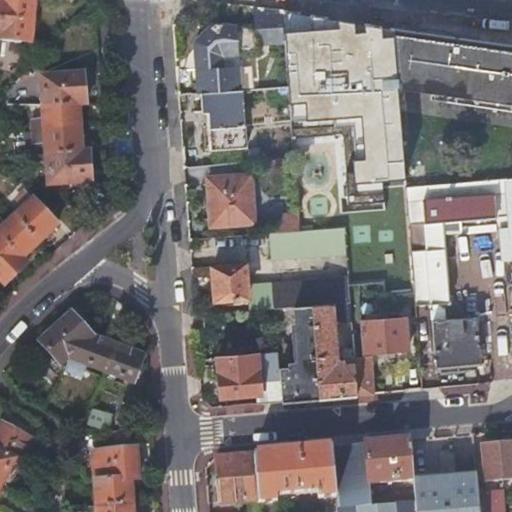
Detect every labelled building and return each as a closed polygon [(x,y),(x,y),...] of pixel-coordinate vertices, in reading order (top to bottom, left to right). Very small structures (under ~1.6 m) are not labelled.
[(0,40),(29,43),(33,0),(2,0),(0,28),(0,40)] [(197,68),(199,91),(201,91),(231,89),(230,67),(220,67),(219,54),(240,52),(254,51),(254,41),(286,39),(283,11),(283,8),(282,8),(251,5),(253,26),(213,22),(198,36),(196,38),(196,44),(204,53),(205,68),(197,68)] [(395,26),(282,8),(286,39),(293,135),(343,132),(347,190),(383,187),(383,178),(406,176),(399,79),(395,26)] [(511,42),(395,26),(399,79),(430,84),(442,85),(441,92),(511,101),(511,42)] [(196,44),(197,68),(205,68),(204,53),(196,44)] [(230,67),(241,66),(240,52),(219,54),(220,67),(230,67)] [(231,89),(243,88),(241,66),(230,67),(231,89)] [(41,76),(43,108),(79,104),(79,105),(86,105),(84,72),(41,76)] [(442,85),(430,84),(428,98),(511,109),(511,101),(441,92),(442,85)] [(247,145),(243,88),(231,89),(201,91),(203,111),(210,110),(213,148),(247,145)] [(79,104),(43,108),(44,120),(33,121),(33,131),(81,127),(79,105),(79,104)] [(81,127),(33,131),(34,142),(44,142),(45,153),(82,151),(81,127)] [(82,151),(45,153),(48,184),(92,181),(90,150),(82,151)] [(208,177),(211,225),(256,221),(252,174),(208,177)] [(323,175),(298,177),(301,209),(326,207),(323,175)] [(410,223),(415,292),(416,302),(449,299),(445,230),(469,228),(468,223),(497,221),(498,226),(511,224),(511,210),(509,178),(494,179),(496,193),(423,200),(424,222),(410,223)] [(494,179),(407,187),(410,223),(424,222),(423,200),(496,193),(494,179)] [(345,226),(346,252),(348,276),(349,284),(383,282),(385,294),(415,292),(410,223),(407,187),(407,186),(383,187),(369,188),(347,190),(342,190),(345,226)] [(57,224),(25,190),(17,198),(24,206),(3,225),(0,222),(0,280),(5,285),(27,263),(22,258),(57,224)] [(300,230),(269,232),(272,257),(346,252),(345,226),(300,230)] [(233,303),(248,302),(247,284),(245,264),(213,266),(215,298),(232,298),(233,303)] [(260,283),(261,308),(275,307),(295,306),(313,304),(332,303),(340,302),(350,301),(349,284),(348,276),(260,283)] [(248,302),(249,309),(261,308),(260,283),(247,284),(248,302)] [(340,302),(332,303),(337,356),(344,356),(343,346),(340,302)] [(317,365),(320,396),(357,393),(355,363),(353,349),(353,346),(344,346),(344,356),(337,356),(332,303),(313,304),(317,365)] [(280,371),(282,399),(320,396),(317,365),(313,304),(295,306),(299,366),(289,367),(288,356),(278,357),(280,371)] [(70,357),(106,371),(116,346),(117,344),(94,335),(72,312),(40,340),(61,365),(70,357)] [(432,319),(436,366),(482,361),(478,315),(432,319)] [(355,363),(357,393),(373,391),(371,357),(367,358),(366,350),(409,346),(406,316),(362,320),(363,331),(352,332),(353,346),(353,349),(355,363)] [(116,346),(106,371),(134,383),(144,355),(117,344),(116,346)] [(262,391),(262,401),(282,399),(280,371),(259,372),(258,353),(219,356),(222,394),(262,391)] [(21,465),(21,464),(34,440),(2,423),(0,425),(0,452),(14,460),(14,461),(21,465)] [(411,439),(366,443),(370,482),(414,480),(414,477),(412,455),(411,441),(411,439)] [(511,442),(500,443),(503,479),(511,478),(511,442)] [(416,511),(416,501),(372,505),(371,497),(370,482),(366,443),(332,446),(337,495),(338,511),(416,511)] [(485,481),(503,479),(500,443),(482,445),(485,481)] [(318,497),(337,495),(332,446),(256,452),(259,502),(277,500),(277,495),(287,494),(288,502),(301,501),(300,493),(318,492),(318,497)] [(92,451),(94,481),(95,481),(95,482),(131,479),(138,478),(136,447),(92,451)] [(0,487),(14,461),(14,460),(0,452),(0,487)] [(256,452),(217,456),(220,501),(247,499),(248,511),(260,510),(259,502),(256,452)] [(480,511),(478,474),(414,480),(415,491),(416,501),(416,511),(480,511)] [(133,502),(131,481),(131,479),(95,482),(95,481),(94,481),(96,505),(133,502)] [(372,505),(416,501),(415,491),(393,493),(393,495),(371,497),(372,505)] [(318,511),(338,511),(337,495),(318,497),(317,497),(318,510),(318,511)] [(96,505),(96,511),(133,511),(133,502),(96,505)]
